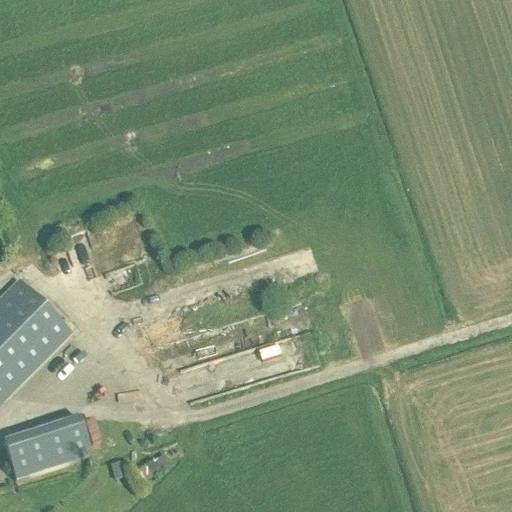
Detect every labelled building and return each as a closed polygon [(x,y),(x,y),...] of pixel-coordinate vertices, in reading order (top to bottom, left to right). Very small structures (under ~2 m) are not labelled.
[(0,410),(72,338),(18,284),(0,301),(0,410)] [(52,309),(62,304),(52,286),(43,291),(52,309)] [(86,322),(99,334),(108,324),(95,312),(86,322)] [(78,423),(4,447),(17,487),(91,463),(78,423)] [(152,481),(170,464),(163,457),(147,472),(144,468),(132,477),(141,489),(152,481)] [(112,469),(116,485),(131,481),(127,466),(112,469)]
